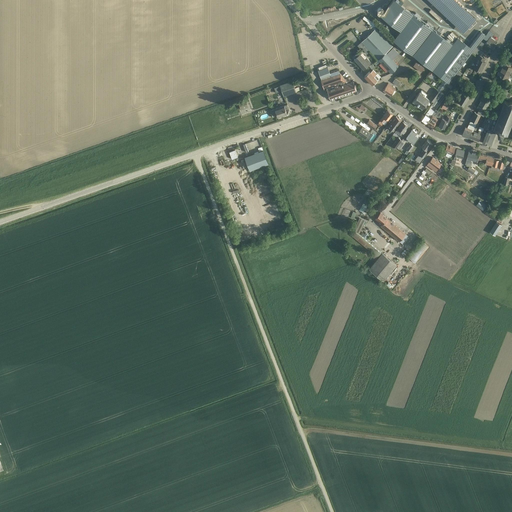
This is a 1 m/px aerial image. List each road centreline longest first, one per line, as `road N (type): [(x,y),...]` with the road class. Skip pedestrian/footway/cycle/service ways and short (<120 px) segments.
road 1 (unclassified): [(332,511),(195,154)]
road 2 (tertiary): [(0,222),(195,154)]
road 3 (tertiary): [(195,154),(373,91)]
road 4 (unclassified): [(451,139),(511,20)]
road 5 (tertiary): [(373,91),(287,0)]
